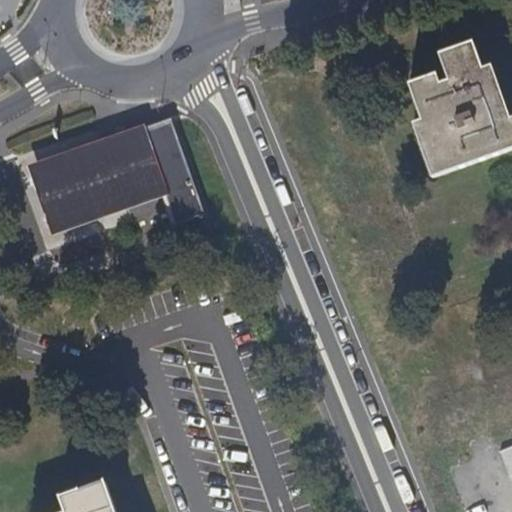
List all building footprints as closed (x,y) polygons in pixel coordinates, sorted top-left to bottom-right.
[(412,125),(431,179),(511,151),(511,119),(511,120),(493,66),(484,69),(474,42),(439,54),(449,82),(440,86),(436,76),(409,85),(422,122),(412,125)] [(194,219),(165,128),(23,174),(44,240),(163,202),(170,226),(194,219)] [(511,446),(499,452),(511,485),(511,446)] [(109,511),(98,480),(74,489),(76,494),(55,502),(58,511),(109,511)] [(76,494),(74,489),(74,486),(52,494),(55,502),(76,494)]
